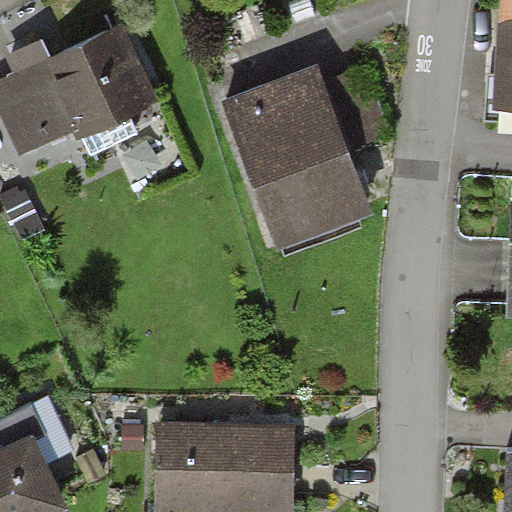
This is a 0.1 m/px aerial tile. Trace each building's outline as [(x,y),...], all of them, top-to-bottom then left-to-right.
[(511,0),(492,0),(489,102),(511,102),(511,0)] [(122,19),(0,79),(0,101),(26,155),(158,89),(122,19)] [(305,72),(208,102),(253,247),(350,217),(305,72)] [(511,197),(480,196),(476,309),(511,310),(511,197)] [(293,511),(295,418),(140,416),(139,511),(293,511)] [(44,511),(12,439),(0,444),(0,511),(44,511)] [(511,511),(511,445),(488,445),(487,511),(511,511)]
